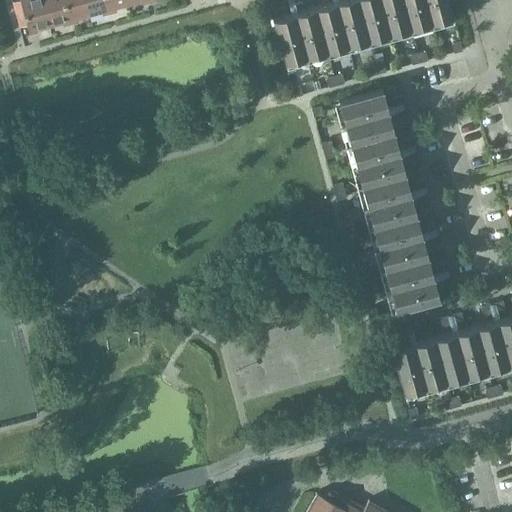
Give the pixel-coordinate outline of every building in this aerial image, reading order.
[(19,0),(18,0),(12,2),(19,27),(26,25),(19,0)] [(19,0),(27,29),(48,24),(41,0),(19,0)] [(41,0),(48,24),(60,20),(62,26),(69,24),(68,18),(62,0),(41,0)] [(62,0),(68,18),(87,13),(83,0),(62,0)] [(105,0),(83,0),(87,13),(100,9),(101,15),(109,13),(107,7),(105,0)] [(292,8),(290,0),(279,0),(281,8),(289,6),(290,8),(292,8)] [(357,0),(338,0),(335,1),(314,7),(326,50),(368,39),(357,0)] [(401,0),(357,0),(368,39),(409,27),(401,0)] [(401,0),(409,27),(452,16),(447,0),(401,0)] [(284,62),(305,56),(326,50),(314,7),(272,18),(284,62)] [(451,44),(454,53),(462,51),(459,42),(451,44)] [(416,53),(419,63),(427,60),(424,51),(416,53)] [(419,63),(416,53),(409,55),(411,65),(419,63)] [(375,64),(377,74),(385,72),(383,62),(375,64)] [(377,74),(375,64),(367,67),(370,76),(377,74)] [(334,76),(336,85),(344,83),(342,74),(334,76)] [(336,85),(334,76),(326,78),(328,87),(336,85)] [(299,85),(291,87),(293,97),(302,94),(299,85)] [(338,101),(344,122),(349,143),(393,131),(381,89),(338,101)] [(392,109),(404,106),(401,96),(392,98),(394,106),(392,107),(392,109)] [(320,106),(311,109),(314,117),(323,115),(320,106)] [(404,106),(392,109),(393,112),(396,111),(398,119),(407,117),(404,106)] [(349,143),(355,164),(361,185),(404,173),(393,131),(349,143)] [(404,151),(415,148),(412,138),(403,140),(405,148),(403,148),(404,151)] [(323,151),(332,148),(330,140),(321,143),(323,151)] [(332,148),(323,151),(325,158),(334,156),(332,148)] [(415,148),(404,151),(404,154),(407,153),(409,161),(418,158),(415,148)] [(372,226),(415,214),(404,173),(361,185),(372,226)] [(415,193),(426,190),(424,179),(415,182),(417,190),(414,190),(415,193)] [(334,192),(343,190),(341,182),(332,184),(334,192)] [(343,190),(334,192),(336,200),(345,197),(343,190)] [(426,190),(415,193),(416,195),(418,195),(420,202),(429,200),(426,190)] [(427,256),(421,235),(415,214),(372,226),(383,268),(427,256)] [(426,234),(438,231),(435,221),(426,223),(428,231),(426,232),(426,234)] [(345,234),(355,232),(353,224),(343,226),(345,234)] [(438,231),(426,234),(427,237),(430,236),(432,244),(441,242),(438,231)] [(355,232),(345,234),(348,242),(357,239),(355,232)] [(383,268),(389,289),(395,310),(438,299),(427,256),(383,268)] [(438,276),(449,273),(446,263),(437,265),(440,273),(437,274),(438,276)] [(357,276),(366,273),(364,265),(355,268),(357,276)] [(366,273),(357,276),(359,284),(368,281),(366,273)] [(449,273),(438,276),(438,279),(441,278),(443,286),(452,284),(449,273)] [(492,303),(495,315),(497,314),(497,312),(504,310),(502,300),(492,303)] [(495,315),(492,303),(481,306),(484,315),(492,313),(493,316),(495,315)] [(376,308),(366,310),(368,318),(378,316),(376,308)] [(450,315),(453,326),(456,325),(455,323),(463,321),(460,312),(450,315)] [(453,326),(450,315),(440,318),(442,327),(450,325),(451,327),(453,326)] [(511,315),(496,320),(475,325),(487,369),(511,361),(511,315)] [(408,326),(411,338),(414,337),(413,335),(421,333),(418,323),(408,326)] [(433,337),(445,380),(487,369),(475,325),(433,337)] [(411,338),(408,326),(398,329),(401,338),(408,336),(409,338),(411,338)] [(403,392),(424,386),(445,380),(433,337),(391,348),(403,392)] [(492,387),(495,396),(502,394),(500,385),(492,387)] [(495,396),(492,387),(485,389),(487,398),(495,396)] [(450,398),(453,408),(461,405),(458,396),(450,398)] [(453,408),(450,398),(443,400),(445,410),(453,408)] [(416,407),(408,410),(410,419),(419,417),(416,407)] [(389,511),(368,499),(363,507),(333,490),(328,491),(324,497),(315,492),(304,511),(389,511)]
